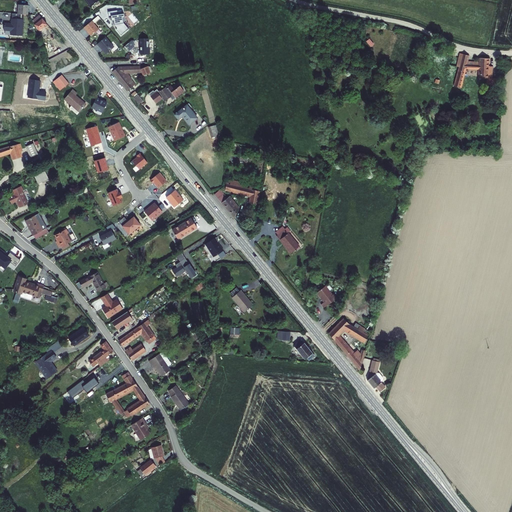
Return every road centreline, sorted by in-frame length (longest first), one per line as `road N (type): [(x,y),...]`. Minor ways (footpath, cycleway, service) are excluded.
road 1 (secondary): [(148,130),(464,511)]
road 2 (unclassified): [(0,224),(63,277),(169,424),(182,460),(265,511)]
road 3 (track): [(291,0),(401,22),(466,49),(511,53)]
road 4 (secondary): [(40,0),(148,130)]
